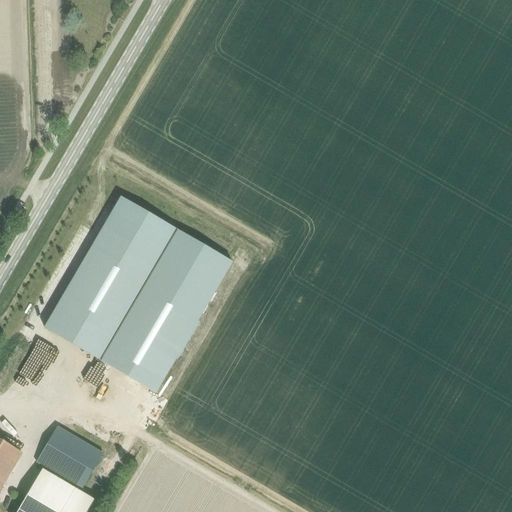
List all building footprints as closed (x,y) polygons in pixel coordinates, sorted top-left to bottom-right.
[(121,198),(52,316),(69,326),(75,317),(113,339),(176,230),(121,198)] [(234,264),(176,230),(113,339),(100,361),(157,395),(234,264)] [(69,326),(52,316),(44,329),(100,361),(113,339),(75,317),(69,326)] [(37,462),(81,488),(101,453),(57,427),(37,462)] [(0,489),(21,453),(0,440),(0,489)] [(42,470),(16,511),(87,511),(94,500),(64,483),(65,481),(53,474),(52,476),(42,470)]
